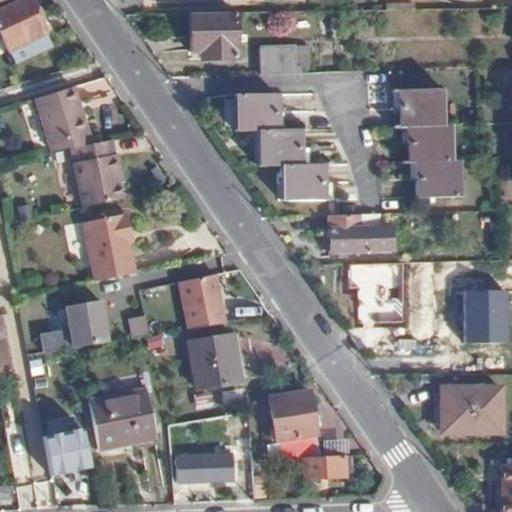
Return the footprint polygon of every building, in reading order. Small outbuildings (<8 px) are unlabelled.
[(29,0),(13,0),(0,6),(0,34),(7,51),(44,34),(29,0)] [(231,14),(184,15),(186,53),(201,53),(202,58),(231,57),(231,14)] [(254,38),(255,75),(296,74),(296,57),(291,57),(291,37),(254,38)] [(56,91),(36,97),(48,137),(85,123),(74,85),(56,91)] [(439,128),(438,95),(401,96),(402,128),(408,129),(409,164),(418,163),(420,198),(458,197),(458,163),(448,164),(447,128),(439,128)] [(277,132),(276,99),(241,100),(241,133),(262,133),(263,168),(287,169),(288,202),(326,201),(325,167),(301,167),(301,132),(277,132)] [(85,123),(48,137),(52,151),(70,147),(91,142),(85,123)] [(70,147),(82,207),(118,199),(115,183),(113,171),(119,170),(115,151),(109,152),(106,139),(91,142),(70,147)] [(113,171),(115,183),(121,182),(119,170),(113,171)] [(77,224),(89,282),(127,274),(119,242),(117,231),(122,230),(119,214),(77,224)] [(356,215),(327,215),(328,250),(370,250),(370,229),(357,229),(356,215)] [(176,281),(180,331),(221,327),(216,278),(176,281)] [(397,302),(397,281),(375,281),(376,320),(412,321),(413,314),(413,302),(397,302)] [(422,314),(422,282),(397,281),(397,302),(413,302),(413,314),(422,314)] [(508,291),(464,292),(465,343),(509,342),(508,291)] [(61,331),(37,335),(41,354),(104,343),(97,302),(57,308),(61,331)] [(129,339),(147,335),(143,316),(125,320),(129,339)] [(0,377),(11,375),(0,321),(0,377)] [(238,384),(232,337),(189,343),(196,389),(238,384)] [(496,432),(496,389),(440,388),(439,432),(496,432)] [(155,439),(145,390),(89,402),(98,449),(155,439)] [(278,442),(281,458),(296,458),(299,457),(317,457),(306,392),(266,398),(274,441),(278,442)] [(35,438),(39,478),(85,474),(81,433),(35,438)] [(235,459),(249,459),(247,437),(234,438),(235,459)] [(231,480),(229,455),(174,457),(174,481),(231,480)] [(349,476),(349,455),(317,457),(299,457),(300,477),(349,476)] [(511,511),(511,463),(500,463),(499,511),(511,511)]
